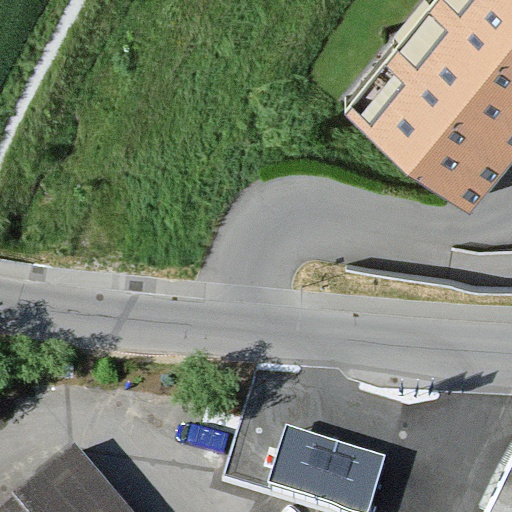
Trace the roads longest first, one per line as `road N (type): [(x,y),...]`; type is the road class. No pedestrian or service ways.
road 1 (tertiary): [(243,332),(511,356)]
road 2 (residential): [(262,231),(301,207),(455,226),(511,204)]
road 3 (residential): [(262,231),(511,271)]
road 4 (tertiary): [(0,300),(243,332)]
